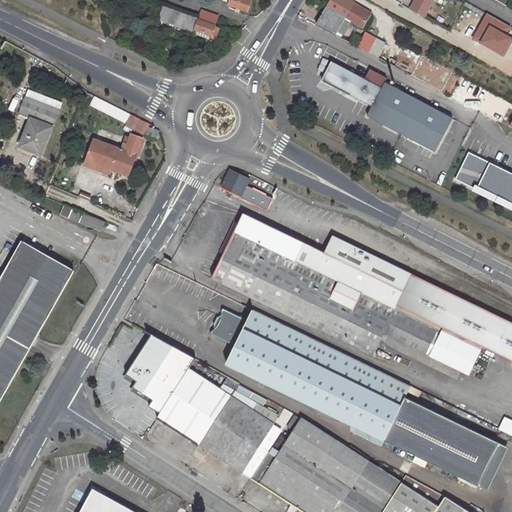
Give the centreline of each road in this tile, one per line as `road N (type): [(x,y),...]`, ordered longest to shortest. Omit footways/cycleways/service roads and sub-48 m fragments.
road 1 (unknown): [(469,117),(283,17),(324,101),(414,161),(431,165),(447,155)]
road 2 (unclassified): [(53,398),(229,511)]
road 3 (unknown): [(0,147),(44,187),(123,224),(150,225)]
road 4 (secondary): [(363,202),(511,278)]
road 5 (unclassified): [(126,275),(0,205)]
road 6 (tertiary): [(126,275),(53,398)]
road 7 (secondary): [(236,145),(363,202)]
road 8 (secondary): [(363,202),(250,122)]
road 9 (tertiary): [(139,253),(170,226),(213,151)]
road 10 (tertiary): [(190,138),(139,253)]
road 11 (secondary): [(81,58),(185,126)]
road 12 (unknown): [(383,0),(470,49),(490,46)]
road 13 (secondary): [(196,92),(81,58)]
